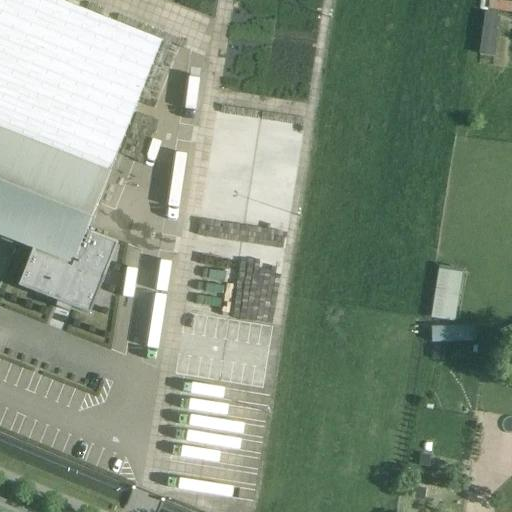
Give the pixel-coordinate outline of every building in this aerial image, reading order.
[(0,0),(0,236),(34,250),(20,287),(58,302),(55,308),(70,313),(72,308),(90,315),(117,245),(86,233),(94,214),(162,41),(56,0),(0,0)] [(484,14),(480,54),(494,55),(498,15),(484,14)] [(435,279),(475,285),(477,276),(436,270),(435,279)] [(433,330),(433,342),(472,340),(472,328),(433,330)] [(188,401),(177,474),(233,482),(237,454),(218,451),(221,431),(239,434),(240,423),(215,420),(216,411),(207,410),(206,417),(194,415),(196,402),(188,401)] [(415,486),(411,489),(413,496),(419,497),(423,493),(421,487),(415,486)]
